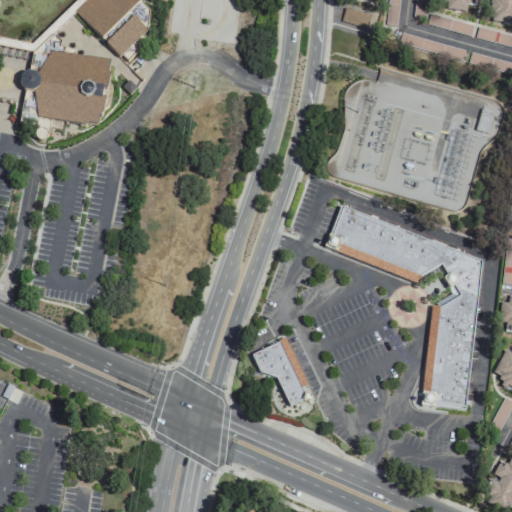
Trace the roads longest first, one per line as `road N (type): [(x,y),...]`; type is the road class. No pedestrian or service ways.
road 1 (tertiary): [(193,405),(209,388),(290,158),(307,98),(316,0)]
road 2 (tertiary): [(291,0),(277,120),(189,376),(193,405)]
road 3 (secondary): [(0,346),(375,511)]
road 4 (secondary): [(433,511),(193,405)]
road 5 (secondary): [(193,405),(0,315)]
road 6 (residential): [(511,57),(407,28),(409,0)]
